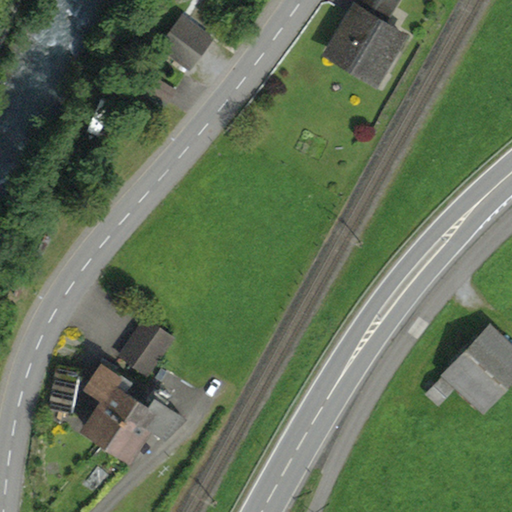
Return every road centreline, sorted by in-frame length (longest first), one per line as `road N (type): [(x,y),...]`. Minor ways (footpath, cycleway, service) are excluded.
road 1 (tertiary): [(4,511),(25,384),(65,290),(296,0)]
road 2 (primary): [(511,178),(399,296),(264,511)]
